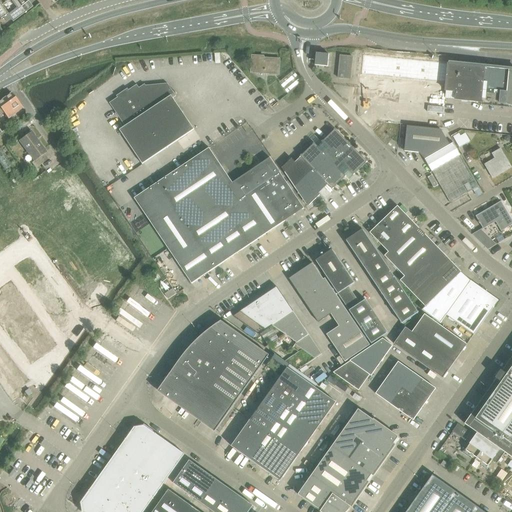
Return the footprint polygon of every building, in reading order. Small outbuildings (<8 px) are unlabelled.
[(9,0),(16,8),(7,15),(10,19),(12,22),(30,8),(25,2),(28,0),(9,0)] [(327,67),(328,55),(316,54),(315,66),(327,67)] [(362,55),(361,75),(396,78),(398,58),(362,55)] [(278,75),(279,60),(252,58),(252,56),(251,73),(278,75)] [(350,79),(352,57),(340,56),(338,78),(350,79)] [(398,58),(396,78),(421,81),(423,61),(398,58)] [(423,61),(421,81),(446,83),(449,63),(423,61)] [(446,83),(446,91),(456,92),(455,100),(481,103),(481,105),(511,108),(511,69),(449,63),(446,83)] [(287,93),(301,81),(293,71),(279,83),(287,93)] [(119,130),(142,165),(155,156),(193,130),(172,98),(175,96),(167,84),(145,86),(146,87),(140,91),(136,85),(128,91),(127,89),(116,96),(117,98),(109,103),(125,127),(119,130)] [(8,119),(22,108),(10,93),(0,100),(0,114),(3,113),(8,119)] [(272,108),(278,103),(273,98),(271,99),(267,102),(272,108)] [(387,102),(385,122),(397,123),(399,103),(396,103),(387,102)] [(399,103),(397,123),(408,124),(410,104),(402,104),(399,103)] [(410,104),(408,124),(419,126),(421,105),(413,105),(410,104)] [(419,126),(431,127),(433,107),(429,106),(421,105),(419,126)] [(444,108),(433,107),(431,127),(442,128),(443,117),(444,108)] [(418,153),(425,160),(449,145),(441,130),(407,126),(404,152),(418,153)] [(284,173),(306,205),(307,204),(309,205),(319,195),(317,194),(327,185),(332,190),(346,176),(344,175),(348,171),(353,176),(367,162),(335,129),(321,143),(322,144),(318,148),(314,143),(300,157),(295,163),(291,159),(281,168),(284,173)] [(35,168),(47,159),(43,154),(45,152),(30,132),(18,141),(34,161),(31,163),(35,168)] [(452,138),(459,149),(469,142),(465,134),(459,137),(458,135),(452,138)] [(452,143),(449,145),(425,160),(432,172),(460,156),(452,143)] [(134,199),(176,261),(191,284),(303,209),(270,158),(232,183),(209,148),(134,199)] [(494,159),(484,165),(492,178),(511,168),(500,149),(491,154),(494,159)] [(0,152),(0,164),(4,171),(10,167),(0,152)] [(478,187),(460,156),(432,172),(450,203),(473,190),(478,187)] [(432,175),(428,178),(433,188),(437,186),(432,175)] [(511,225),(511,224),(511,221),(500,202),(475,216),(479,222),(478,222),(479,224),(480,223),(483,229),(495,222),(501,231),(506,228),(508,231),(511,229),(510,226),(511,225)] [(461,272),(397,206),(369,233),(388,253),(384,256),(404,277),(400,281),(425,307),(422,311),(440,324),(446,315),(474,335),(498,301),(470,281),(461,272)] [(346,241),(363,267),(380,256),(362,230),(346,241)] [(471,235),(486,251),(495,245),(479,230),(471,235)] [(496,239),(498,243),(504,240),(502,235),(496,239)] [(315,261),(326,278),(343,267),(332,250),(315,261)] [(363,267),(372,281),(389,270),(380,256),(363,267)] [(289,279),(300,296),(323,280),(312,263),(289,279)] [(354,283),(343,267),(326,278),(338,294),(348,287),(354,283)] [(372,281),(379,291),(396,280),(389,270),(372,281)] [(311,312),(324,304),(336,296),(336,295),(325,279),(323,280),(300,296),(311,312)] [(379,291),(386,301),(402,290),(396,280),(379,291)] [(233,316),(233,317),(238,320),(246,326),(285,300),(276,287),(233,316)] [(359,304),(348,287),(338,294),(349,311),(360,304),(359,304)] [(168,299),(176,294),(173,289),(165,294),(168,299)] [(386,301),(392,311),(409,299),(402,290),(386,301)] [(331,314),(335,320),(347,312),(336,295),(336,296),(324,304),(331,314)] [(418,313),(409,299),(392,311),(401,324),(418,313)] [(285,300),(246,326),(259,335),(272,326),(293,312),(285,300)] [(365,300),(359,304),(360,304),(349,311),(355,321),(372,310),(365,300)] [(318,323),(331,314),(324,304),(311,312),(318,323)] [(355,321),(362,331),(379,320),(372,310),(355,321)] [(293,312),(272,326),(284,335),(301,324),(293,312)] [(326,335),(333,345),(358,329),(347,312),(335,320),(339,327),(326,335)] [(424,315),(412,332),(454,362),(467,345),(424,315)] [(388,333),(379,320),(362,331),(371,344),(388,333)] [(177,365),(159,390),(163,393),(176,402),(216,430),(269,355),(221,321),(215,326),(206,333),(199,339),(192,345),(188,350),(182,357),(177,365)] [(301,324),(284,335),(296,343),(308,335),(301,324)] [(66,341),(68,338),(65,335),(69,330),(64,327),(59,336),(66,341)] [(271,327),(260,334),(267,345),(278,338),(271,327)] [(405,328),(393,344),(443,379),(454,362),(412,332),(405,328)] [(369,345),(358,329),(333,345),(344,362),(369,345)] [(296,343),(295,345),(302,350),(313,342),(308,335),(296,343)] [(279,338),(271,344),(272,345),(275,349),(283,344),(279,338)] [(382,339),(372,346),(385,356),(392,346),(382,339)] [(313,342),(302,350),(314,358),(321,354),(313,342)] [(372,346),(361,354),(378,366),(385,356),(372,346)] [(371,376),(378,366),(361,354),(350,361),(357,366),(369,375),(371,376)] [(274,355),(266,367),(280,377),(277,381),(302,399),(311,385),(287,368),(289,365),(274,355)] [(486,468),(488,466),(492,460),(497,463),(502,456),(497,453),(500,449),(511,458),(511,357),(502,371),(501,371),(495,378),(496,379),(464,424),(477,433),(475,437),(470,433),(465,440),(470,444),(464,452),(486,468)] [(358,391),(364,383),(349,372),(357,366),(350,361),(333,373),(358,391)] [(398,362),(390,373),(404,383),(412,372),(398,362)] [(289,365),(287,368),(311,385),(312,386),(315,388),(317,384),(289,365)] [(349,372),(364,383),(369,375),(357,366),(349,372)] [(422,379),(412,372),(404,383),(400,388),(410,395),(414,390),(422,379)] [(390,373),(383,383),(397,393),(400,388),(404,383),(390,373)] [(435,389),(422,379),(414,390),(428,400),(435,389)] [(277,381),(268,394),(293,412),(302,399),(277,381)] [(375,394),(389,404),(397,393),(383,383),(375,394)] [(312,386),(311,385),(302,399),(326,416),(336,403),(315,388),(312,386)] [(389,404),(399,411),(406,400),(410,395),(400,388),(397,393),(389,404)] [(32,394),(28,389),(24,392),(28,397),(32,394)] [(420,410),(428,400),(414,390),(410,395),(406,400),(420,410)] [(268,394),(250,420),(274,438),(283,425),(293,412),(268,394)] [(317,429),(326,416),(302,399),(293,412),(317,429)] [(413,421),(420,410),(406,400),(399,411),(413,421)] [(358,409),(344,429),(358,440),(372,419),(358,409)] [(308,442),(317,429),(293,412),(283,425),(308,442)] [(385,429),(372,419),(358,440),(371,449),(385,429)] [(299,455),(274,438),(250,420),(231,446),(251,460),(252,459),(261,466),(260,467),(280,481),(299,455)] [(457,424),(452,432),(465,440),(470,433),(462,428),(457,424)] [(299,455),(308,442),(283,425),(274,438),(299,455)] [(143,511),(184,455),(176,448),(144,426),(134,428),(107,466),(81,503),(82,511),(143,511)] [(386,459),(385,459),(371,449),(358,440),(344,429),(329,450),(370,480),(382,463),(383,463),(386,459)] [(385,429),(371,449),(385,459),(399,439),(385,429)] [(329,450),(313,472),(309,478),(350,507),(351,509),(354,504),(353,504),(370,480),(329,450)] [(173,484),(186,493),(202,470),(189,461),(173,484)] [(186,493),(198,502),(215,479),(202,470),(186,493)] [(483,511),(432,475),(406,511),(483,511)] [(349,508),(350,507),(309,478),(298,495),(320,511),(319,511),(345,511),(346,511),(349,508)] [(198,502),(211,511),(227,488),(215,479),(198,502)] [(211,511),(213,511),(229,511),(240,497),(227,488),(211,511)] [(152,511),(199,511),(168,490),(152,511)] [(248,511),(253,506),(240,497),(229,511),(248,511)]
